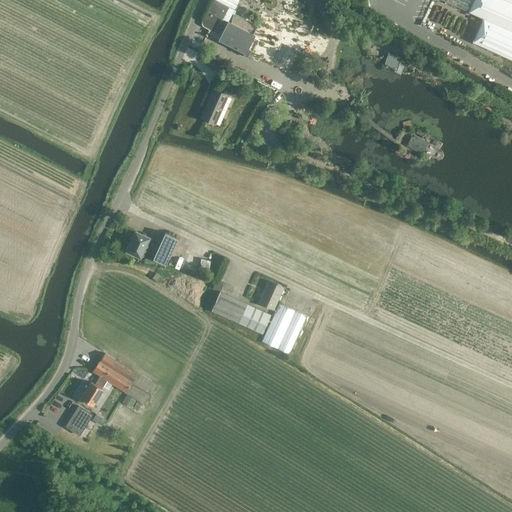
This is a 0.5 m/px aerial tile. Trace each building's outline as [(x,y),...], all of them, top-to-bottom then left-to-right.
[(213,0),(207,12),(225,21),(229,7),(230,7),(233,0),(239,3),(240,0),(213,0)] [(511,0),(440,0),(483,18),(472,41),(511,58),(511,0)] [(228,21),(219,39),(245,52),(244,55),(250,58),(251,55),(248,53),(250,50),(247,49),(254,34),(253,34),(257,26),(233,14),(229,22),(228,21)] [(387,53),(385,60),(391,62),(393,55),(387,53)] [(223,63),(208,55),(204,63),(219,71),(223,63)] [(215,124),(228,95),(229,92),(222,88),(220,91),(214,88),(201,117),(215,124)] [(417,150),(423,140),(413,134),(412,136),(411,135),(406,144),(417,150)] [(136,231),(127,250),(140,257),(149,237),(136,231)] [(153,258),(166,264),(178,238),(165,232),(153,258)] [(152,278),(158,281),(161,276),(156,273),(152,278)] [(258,303),(274,310),(284,287),(269,280),(258,303)] [(219,292),(210,310),(261,333),(270,315),(219,292)] [(279,303),(261,341),(288,354),(306,315),(279,303)] [(100,360),(93,371),(100,376),(96,383),(103,387),(107,380),(146,404),(157,386),(116,360),(104,352),(100,360)] [(103,387),(96,383),(95,384),(91,381),(81,397),(93,405),(104,389),(102,388),(103,387)] [(135,400),(127,395),(124,400),(132,405),(135,400)] [(91,414),(76,405),(63,426),(77,435),(91,414)] [(70,511),(54,501),(47,511),(70,511)]
